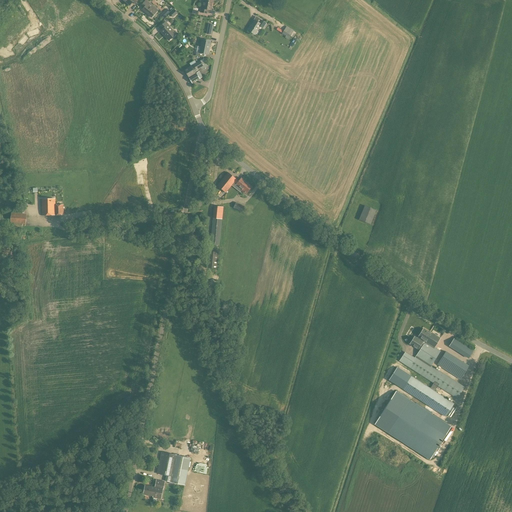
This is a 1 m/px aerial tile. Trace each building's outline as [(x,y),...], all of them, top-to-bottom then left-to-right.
[(44,0),(32,0),(31,1),(34,6),(35,5),(40,13),(48,9),(43,1),(44,0)] [(142,10),(151,17),(157,10),(152,5),(145,0),(141,5),(144,8),(142,10)] [(201,13),(207,14),(208,10),(211,11),(213,0),(204,0),(203,9),(201,8),(201,13)] [(160,16),(163,19),(170,12),(167,9),(160,16)] [(18,15),(14,19),(21,27),(26,23),(18,15)] [(14,19),(9,23),(17,31),(21,27),(14,19)] [(248,30),(255,34),(259,28),(260,30),(261,28),(263,29),(267,23),(261,20),(259,23),(255,20),(250,27),(250,26),(248,30)] [(159,27),(161,30),(161,31),(169,40),(176,34),(172,31),(173,30),(165,21),(163,23),(159,27)] [(9,23),(5,27),(13,35),(17,31),(9,23)] [(5,27),(0,31),(0,33),(7,41),(13,35),(5,27)] [(286,36),(289,38),(290,36),(293,38),(295,34),(292,32),(293,31),(286,27),(282,33),(286,36)] [(199,53),(196,52),(196,55),(204,57),(204,54),(208,55),(211,41),(202,39),(199,53)] [(200,61),(191,66),(184,70),(189,78),(192,84),(200,79),(196,73),(195,74),(194,72),(203,67),(200,61)] [(232,185),(239,192),(242,189),(247,184),(241,179),(239,181),(228,172),(217,186),(226,193),(232,185)] [(242,189),(239,192),(240,192),(241,191),(245,194),(251,187),(247,184),(242,189)] [(55,205),(55,199),(42,199),(42,216),(63,215),(63,205),(55,205)] [(233,208),(239,211),(242,205),(236,202),(233,208)] [(214,206),(210,245),(219,246),(223,207),(214,206)] [(359,220),(370,224),(376,210),(364,206),(359,220)] [(10,223),(10,228),(22,230),(22,226),(25,226),(27,215),(2,212),(1,222),(10,223)] [(124,243),(117,241),(113,251),(123,255),(125,250),(121,249),(124,243)] [(143,251),(135,248),(131,258),(142,262),(144,258),(140,257),(143,251)] [(209,251),(208,268),(217,269),(219,252),(209,251)] [(399,362),(434,383),(430,389),(409,376),(401,388),(445,417),(454,404),(434,391),(438,386),(457,398),(464,388),(431,366),(440,352),(434,348),(440,338),(431,333),(424,329),(419,337),(420,338),(418,340),(414,337),(409,344),(419,351),(414,359),(405,353),(399,362)] [(449,346),(468,359),(473,351),(454,338),(449,346)] [(469,366),(446,351),(437,365),(460,379),(469,366)] [(451,427),(444,422),(409,399),(387,432),(429,460),(451,427)] [(165,481),(175,483),(185,485),(190,458),(181,456),(161,452),(157,474),(166,476),(165,481)] [(153,496),(153,497),(161,499),(163,489),(164,481),(156,480),(155,488),(145,486),(143,494),(153,496)]
